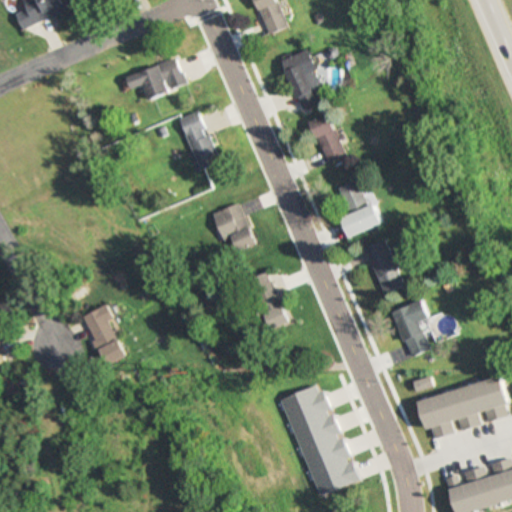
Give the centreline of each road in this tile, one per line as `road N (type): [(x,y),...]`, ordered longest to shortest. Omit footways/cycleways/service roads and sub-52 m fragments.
road 1 (residential): [(58,344),(0,242),(4,79),(191,0)]
road 2 (residential): [(350,345),(202,0)]
road 3 (residential): [(407,511),(395,450),(370,389)]
